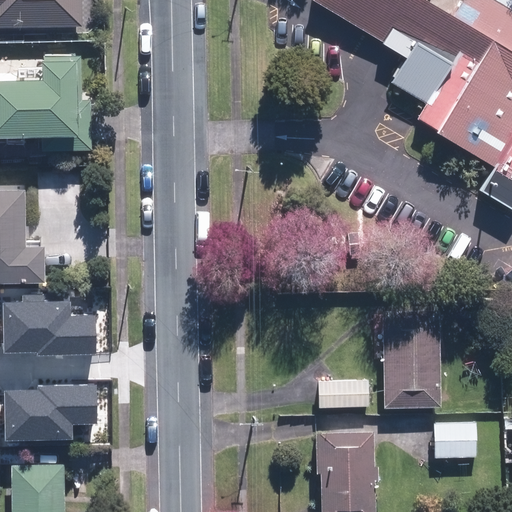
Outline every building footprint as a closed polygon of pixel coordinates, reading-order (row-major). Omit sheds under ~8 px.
[(0,0),(0,29),(76,29),(75,0),(0,0)] [(392,99),(402,77),(434,96),(420,117),(511,175),(511,0),(468,0),(462,12),(441,0),(319,0),(369,32),(347,72),(392,99)] [(0,85),(0,140),(43,140),(43,150),(85,149),(85,106),(76,106),(76,69),(35,70),(35,84),(0,85)] [(22,194),(0,194),(0,283),(43,283),(42,251),(23,251),(22,194)] [(4,303),(5,351),(39,351),(39,355),(95,354),(94,317),(70,317),(70,303),(4,303)] [(435,407),(434,313),(379,314),(380,408),(435,407)] [(363,380),(312,381),(312,408),(364,407),(363,380)] [(38,392),(7,392),(7,439),(72,439),(72,424),(96,424),(96,387),(38,387),(38,392)] [(475,424),(435,425),(436,458),(476,456),(475,424)] [(369,511),(368,437),(316,438),(317,511),(369,511)] [(59,511),(59,468),(8,468),(8,511),(59,511)]
